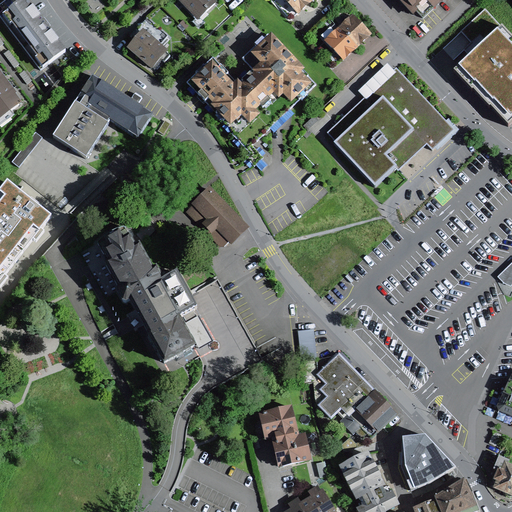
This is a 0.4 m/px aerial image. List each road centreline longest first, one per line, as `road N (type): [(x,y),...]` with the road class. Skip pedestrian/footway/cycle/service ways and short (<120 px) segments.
road 1 (residential): [(475,482),(289,279),(189,122),(101,52),(55,0)]
road 2 (residential): [(511,156),(358,0)]
